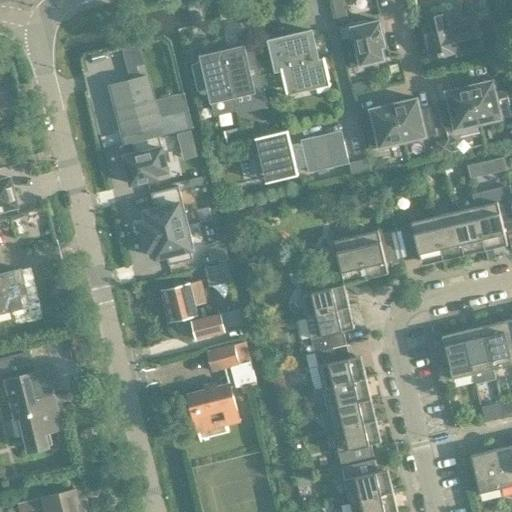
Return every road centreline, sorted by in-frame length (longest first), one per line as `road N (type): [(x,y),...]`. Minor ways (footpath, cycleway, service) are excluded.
road 1 (unclassified): [(155,511),(41,31)]
road 2 (residential): [(437,511),(393,332),(398,316),(411,303),(511,280)]
